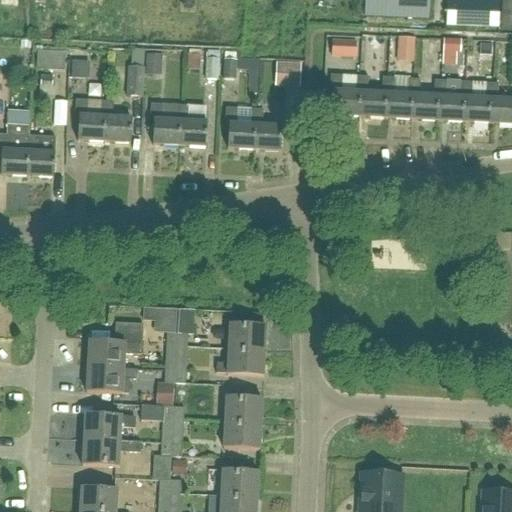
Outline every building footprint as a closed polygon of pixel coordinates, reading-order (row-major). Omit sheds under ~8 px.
[(364,0),(364,19),(428,22),(429,0),(364,0)] [(444,14),(444,16),(446,16),(446,28),(498,31),(499,0),(467,0),(466,15),(444,14)] [(511,0),(502,0),(501,34),(511,34),(511,0)] [(412,56),(413,40),(398,40),(398,55),(412,56)] [(354,60),(354,43),(330,42),(330,59),(354,60)] [(443,43),(443,53),(459,54),(460,43),(443,43)] [(491,47),(480,46),(480,58),(491,59),(491,47)] [(63,73),(63,55),(36,53),(35,71),(63,73)] [(222,82),(235,83),(236,63),(234,63),(234,55),(224,55),(224,62),(223,62),(222,82)] [(199,58),(189,57),(188,69),(198,69),(199,58)] [(160,73),(161,59),(148,59),(147,72),(160,73)] [(216,82),(217,61),(204,60),(203,81),(216,82)] [(87,81),(88,64),(70,63),(70,80),(87,81)] [(298,89),(299,65),(275,64),(273,88),(298,89)] [(141,99),(143,70),(126,69),(124,98),(141,99)] [(361,95),(356,95),(342,94),(343,79),(331,78),(330,94),(334,94),(333,119),(360,120),(361,95)] [(51,88),(51,79),(42,79),(41,88),(51,88)] [(387,97),(380,96),(368,96),(369,80),(357,79),(356,95),(361,95),(360,120),(385,122),(387,97)] [(412,98),(406,97),(392,97),(393,81),(381,81),(380,96),(387,97),(385,122),(411,123),(412,98)] [(438,99),(432,99),(418,98),(419,82),(407,82),(406,97),(412,98),(411,123),(437,124),(438,99)] [(464,100),(458,100),(444,99),(445,84),(432,83),(432,99),(438,99),(437,124),(463,125),(464,100)] [(490,102),(484,101),(470,101),(471,85),(459,85),(458,100),(464,100),(463,125),(489,127),(490,102)] [(511,102),(510,103),(496,102),(497,86),(484,86),(484,101),(490,102),(489,127),(511,127),(511,102)] [(105,121),(100,120),(86,120),(87,104),(75,103),(74,119),(79,120),(77,144),(104,145),(105,121)] [(105,121),(104,145),(130,147),(132,122),(113,121),(114,105),(101,104),(100,120),(105,121)] [(180,124),(176,124),(161,123),(162,108),(150,107),(149,123),(153,124),(152,148),(178,149),(180,124)] [(180,124),(178,149),(205,151),(206,126),(187,125),(188,109),(176,109),(176,124),(180,124)] [(255,128),(250,128),(236,127),(237,111),(225,111),(225,127),(228,127),(227,152),(254,153),(255,128)] [(255,128),(254,153),(280,154),(281,129),(263,128),(264,113),(251,112),(250,128),(255,128)] [(0,137),(0,153),(3,154),(1,179),(28,180),(29,155),(24,155),(24,138),(28,139),(28,129),(6,128),(5,138),(0,137)] [(24,138),(24,155),(29,155),(28,180),(54,181),(55,156),(36,155),(37,139),(28,139),(24,138)] [(175,337),(176,312),(164,312),(163,337),(166,337),(175,337)] [(87,370),(123,372),(124,357),(141,358),(143,327),(115,326),(114,345),(88,344),(87,370)] [(228,352),(264,354),(265,329),(229,327),(228,352)] [(166,349),(187,350),(187,338),(166,337),(166,349)] [(186,362),(187,350),(166,349),(165,361),(186,362)] [(263,380),(264,354),(228,352),(227,366),(216,366),(216,376),(226,377),(226,378),(263,380)] [(186,375),(186,362),(165,361),(165,374),(186,375)] [(137,373),(123,372),(87,370),(86,396),(122,398),(122,397),(127,397),(128,382),(136,383),(137,373)] [(185,387),(186,375),(165,374),(164,386),(185,387)] [(159,387),(158,407),(171,408),(172,387),(159,387)] [(224,426),(260,428),(261,402),(225,400),(224,426)] [(162,422),(163,410),(141,409),(140,423),(162,424),(162,422)] [(162,422),(183,423),(184,411),(163,410),(162,422)] [(119,445),(120,431),(134,431),(134,421),(121,420),(121,419),(85,417),(83,443),(119,445)] [(182,436),(183,423),(162,422),(162,424),(161,435),(182,436)] [(259,453),(260,428),(224,426),(223,452),(259,453)] [(182,448),(182,436),(161,435),(161,447),(182,448)] [(140,446),(119,445),(83,443),(82,469),(118,471),(119,455),(140,456),(140,446)] [(181,460),(182,448),(161,447),(160,459),(181,460)] [(184,464),(173,463),(173,476),(184,476),(184,464)] [(220,499),(256,501),(258,475),(222,473),(220,499)] [(399,511),(401,479),(362,477),(359,511),(399,511)] [(158,495),(179,497),(180,484),(159,483),(158,495)] [(115,511),(117,492),(81,491),(79,511),(115,511)] [(179,509),(179,497),(158,495),(158,508),(179,509)] [(511,511),(511,495),(483,495),(481,511),(511,511)] [(255,511),(256,501),(220,499),(219,511),(255,511)]
